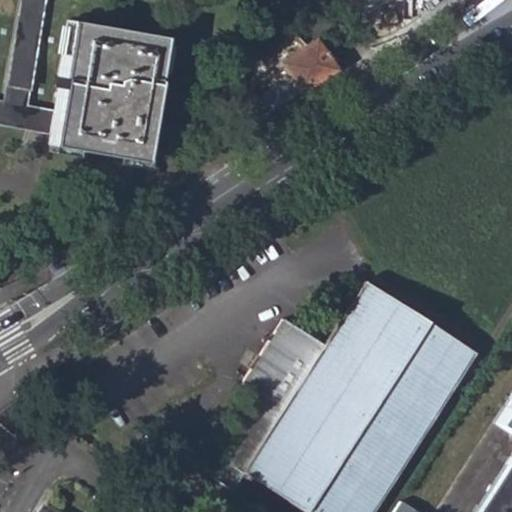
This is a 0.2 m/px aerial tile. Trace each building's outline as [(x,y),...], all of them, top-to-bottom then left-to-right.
[(16,0),(0,92),(0,100),(23,105),(41,0),(16,0)] [(66,20),(50,109),(45,135),(43,144),(135,160),(157,35),(66,20)] [(313,39),(282,59),(301,89),(329,71),(328,62),(313,39)] [(287,82),(295,93),(301,89),(282,59),(275,64),(287,82)] [(256,103),(263,114),(295,93),(287,82),(256,103)] [(0,126),(45,135),(50,109),(23,105),(0,100),(0,126)] [(240,467),(312,511),(360,511),(465,347),(362,283),(322,343),(281,317),(240,382),(258,394),(209,473),(229,485),(232,480),(237,483),(242,476),(236,473),(240,467)] [(511,451),(473,511),(511,511),(511,390),(494,419),(511,431),(511,451)]
